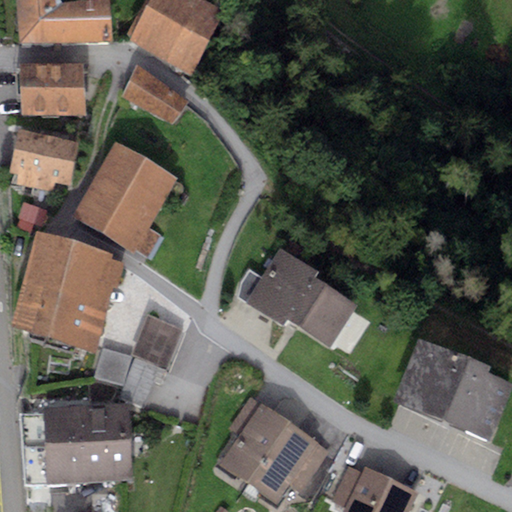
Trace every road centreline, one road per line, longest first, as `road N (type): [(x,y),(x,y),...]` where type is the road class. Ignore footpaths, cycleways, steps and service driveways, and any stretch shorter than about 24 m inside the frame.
road 1 (residential): [(0,64),(126,60),(207,107),(256,177),(229,228),(207,326),(331,413),(511,502)]
road 2 (residential): [(0,345),(12,511)]
